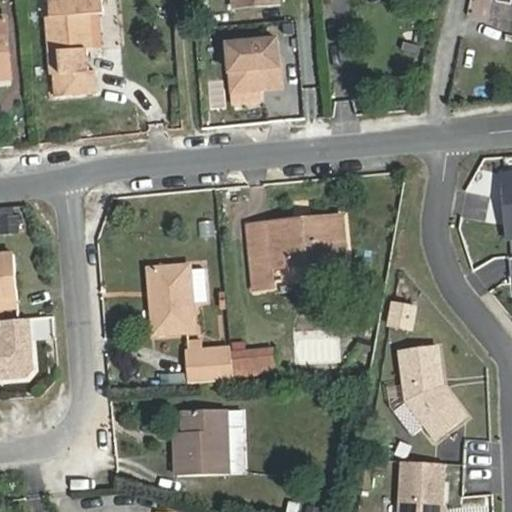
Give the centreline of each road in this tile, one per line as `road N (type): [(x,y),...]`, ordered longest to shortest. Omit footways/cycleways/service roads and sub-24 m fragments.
road 1 (residential): [(74,183),(442,141)]
road 2 (residential): [(0,452),(54,448),(90,401),(74,183)]
road 3 (residential): [(442,141),(442,263),(455,293),(511,362)]
